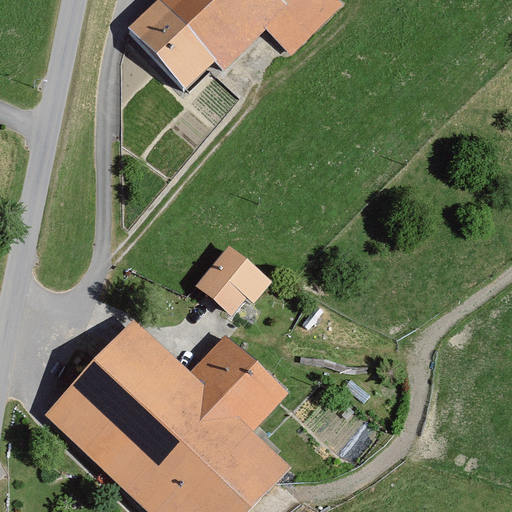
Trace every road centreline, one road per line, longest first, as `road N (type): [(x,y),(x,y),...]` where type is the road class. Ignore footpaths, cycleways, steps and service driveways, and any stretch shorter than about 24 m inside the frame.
road 1 (tertiary): [(0,381),(48,132)]
road 2 (tertiary): [(48,132),(76,0)]
